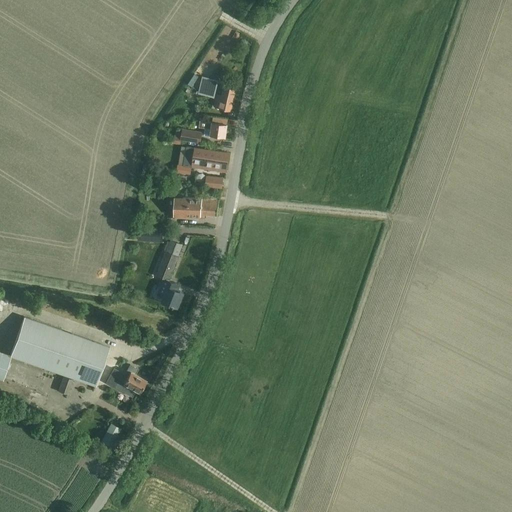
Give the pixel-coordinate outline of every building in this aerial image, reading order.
[(208,79),(202,77),(199,90),(205,91),(208,79)] [(231,110),(236,89),(223,86),(220,97),(216,96),(214,106),(231,110)] [(205,121),(201,120),(200,127),(204,127),(204,128),(204,134),(205,135),(208,136),(210,135),(210,136),(223,138),(226,125),(205,121)] [(198,142),(200,134),(191,132),(191,130),(182,128),(180,139),(198,142)] [(190,176),(191,168),(225,172),(229,153),(186,146),(182,166),(184,167),(184,171),(178,170),(178,174),(190,176)] [(206,174),(204,184),(220,187),(222,177),(206,174)] [(216,215),(218,201),(202,198),(175,197),(173,216),(200,218),(201,214),(216,215)] [(139,224),(138,240),(149,241),(162,242),(162,236),(163,226),(139,224)] [(180,285),(169,281),(178,257),(182,245),(170,241),(166,252),(165,252),(156,276),(165,279),(160,292),(165,294),(162,302),(178,308),(183,293),(177,291),(180,285)] [(209,255),(211,249),(201,245),(199,250),(209,255)] [(0,307),(14,309),(16,299),(2,297),(0,307)] [(24,317),(10,355),(95,386),(109,347),(24,317)] [(122,373),(115,387),(129,395),(132,389),(139,392),(146,379),(135,373),(137,369),(130,364),(124,374),(122,373)] [(58,390),(68,394),(73,380),(62,376),(58,390)] [(110,445),(120,428),(110,422),(100,440),(110,445)]
